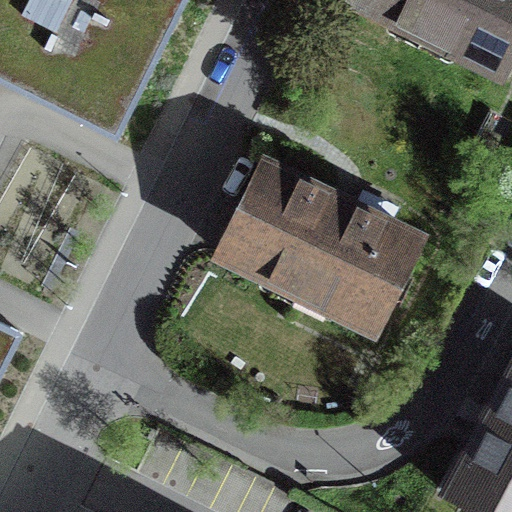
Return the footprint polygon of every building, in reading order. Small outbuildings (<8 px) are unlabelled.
[(0,0),(0,80),(116,138),(184,0),(0,0)] [(511,0),(351,0),(502,74),(511,52),(511,0)] [(264,163),(219,254),(375,330),(419,240),(264,163)] [(0,375),(22,332),(0,321),(0,375)] [(511,511),(511,372),(447,495),(480,511),(511,511)]
